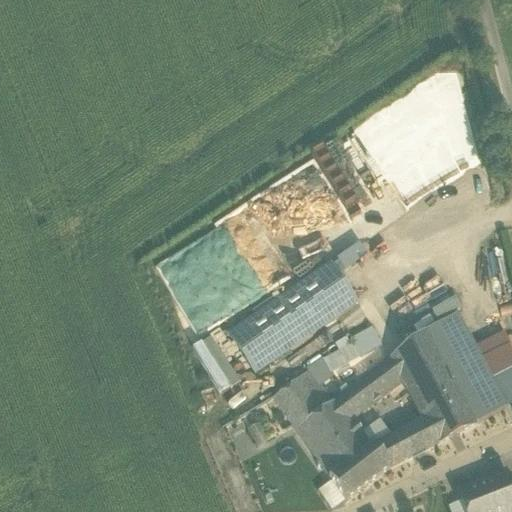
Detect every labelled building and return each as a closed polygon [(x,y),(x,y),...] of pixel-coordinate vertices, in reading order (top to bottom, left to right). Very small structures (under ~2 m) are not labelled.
[(387,112),(352,130),(363,151),(398,133),(387,112)] [(298,217),(268,238),(291,270),(321,250),(298,217)] [(388,282),(395,295),(443,268),(435,255),(388,282)] [(244,266),(191,303),(213,334),(266,297),(244,266)] [(330,267),(228,337),(255,375),(356,306),(330,267)] [(506,410),(456,316),(428,331),(477,425),(506,410)] [(477,425),(428,331),(389,360),(402,385),(423,424),(435,447),(477,425)] [(402,385),(389,360),(377,369),(390,394),(402,385)] [(390,394),(377,369),(357,384),(372,407),(390,394)] [(357,384),(330,404),(308,374),(272,400),(314,460),(335,443),(338,447),(359,432),(352,422),(372,407),(357,384)] [(423,424),(395,438),(411,460),(435,447),(423,424)] [(359,432),(338,447),(335,443),(314,460),(345,504),(390,471),(376,452),(371,446),(369,447),(359,432)] [(395,438),(377,447),(379,450),(376,452),(390,471),(411,460),(395,438)] [(511,491),(505,475),(457,493),(461,505),(464,511),(505,511),(511,509),(511,491)]
